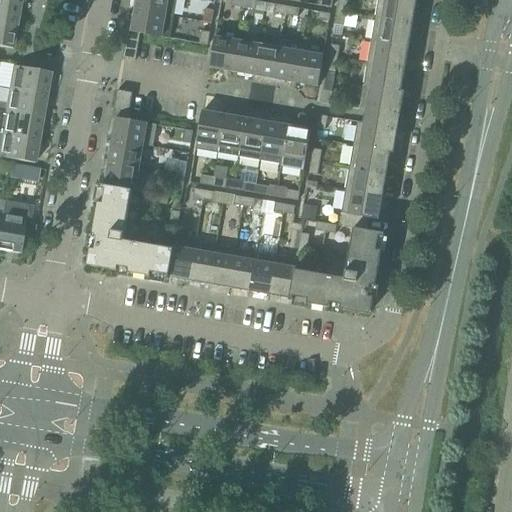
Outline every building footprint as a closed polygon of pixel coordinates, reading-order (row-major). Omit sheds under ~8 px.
[(0,0),(0,22),(17,25),(21,3),(0,0)] [(137,0),(136,9),(174,16),(177,0),(137,0)] [(252,0),(245,0),(244,7),(256,10),(258,1),(252,0)] [(343,0),(339,0),(338,12),(346,13),(349,1),(343,0)] [(403,0),(379,0),(376,18),(414,25),(418,2),(403,0)] [(274,13),(287,15),(288,6),(276,4),(274,13)] [(288,6),(287,15),(299,17),(300,8),(288,6)] [(136,9),(132,31),(132,32),(141,33),(171,38),(174,16),(136,9)] [(204,21),(213,23),(215,10),(206,9),(204,21)] [(317,20),(330,22),(331,14),(319,11),(317,20)] [(346,13),(338,12),(336,24),(344,26),(346,13)] [(376,18),(372,41),(411,47),(414,25),(376,18)] [(0,46),(13,49),(17,25),(0,22),(0,46)] [(211,67),(233,71),(240,33),(218,29),(211,67)] [(132,32),(132,31),(129,30),(124,58),(136,60),(141,33),(132,32)] [(200,43),(209,45),(211,32),(202,31),(200,43)] [(233,71),(254,75),(261,36),(240,33),(233,71)] [(254,75),(276,79),(282,40),(261,36),(254,75)] [(276,79),(297,82),(302,52),(303,44),(282,40),(276,79)] [(372,41),(368,63),(407,70),(411,47),(372,41)] [(332,44),(330,57),(339,58),(341,46),(332,44)] [(302,52),(297,82),(319,86),(324,55),(302,52)] [(339,58),(330,57),(328,69),(337,71),(339,58)] [(368,63),(364,86),(403,92),(403,91),(407,70),(368,63)] [(14,65),(10,89),(47,95),(51,72),(14,65)] [(367,111),(366,116),(400,122),(405,91),(403,91),(403,92),(364,86),(360,109),(367,111)] [(0,101),(0,110),(43,117),(47,95),(10,89),(8,103),(0,101)] [(114,117),(117,118),(129,120),(133,92),(118,90),(114,117)] [(324,90),(322,103),(331,104),(333,92),(324,90)] [(0,110),(0,133),(39,140),(43,117),(0,110)] [(197,149),(219,153),(225,115),(203,111),(197,149)] [(219,153),(240,157),(247,118),(225,115),(219,153)] [(318,127),(326,129),(329,116),(320,115),(318,127)] [(358,121),(354,145),(392,151),(392,153),(395,153),(400,122),(366,116),(365,123),(358,121)] [(117,118),(113,140),(144,145),(154,147),(158,125),(129,120),(117,118)] [(240,157),(261,160),(268,122),(247,118),(240,157)] [(261,160),(283,164),(289,126),(268,122),(261,160)] [(289,126),(283,164),(305,168),(311,129),(289,126)] [(185,130),(183,142),(192,144),(194,131),(185,130)] [(0,133),(0,157),(35,163),(39,140),(0,133)] [(113,140),(110,161),(140,166),(144,145),(113,140)] [(354,145),(350,167),(388,174),(392,153),(392,151),(354,145)] [(314,149),(312,161),(321,162),(323,150),(314,149)] [(180,160),(178,173),(186,174),(188,162),(180,160)] [(140,166),(110,161),(106,183),(136,188),(140,166)] [(321,162),(312,161),(310,173),(319,175),(321,162)] [(12,164),(10,178),(19,180),(22,166),(12,164)] [(216,166),(215,177),(213,186),(226,188),(227,179),(229,168),(216,166)] [(350,167),(346,190),(384,196),(388,174),(350,167)] [(186,174),(178,173),(175,185),(184,187),(186,174)] [(201,184),(213,186),(215,177),(202,175),(201,184)] [(243,191),(256,193),(257,184),(245,182),(243,191)] [(169,279),(170,277),(175,247),(174,246),(174,248),(124,240),(133,190),(102,184),(102,189),(107,189),(104,203),(99,202),(93,237),(98,238),(96,249),(91,248),(89,262),(92,266),(119,271),(120,266),(130,268),(129,271),(129,272),(153,277),(153,273),(166,275),(165,279),(169,279)] [(257,184),(256,193),(268,195),(270,186),(257,184)] [(194,197),(204,198),(205,190),(195,188),(194,197)] [(205,190),(204,198),(214,200),(215,192),(205,190)] [(288,190),(286,198),(299,200),(301,192),(288,190)] [(340,225),(355,228),(368,230),(370,218),(380,220),(384,196),(346,190),(340,225)] [(148,201),(158,203),(160,194),(150,193),(148,201)] [(160,194),(158,203),(168,205),(170,196),(160,194)] [(234,204),(244,206),(246,197),(236,195),(234,204)] [(246,197),(244,206),(254,208),(256,199),(246,197)] [(5,201),(0,228),(0,250),(20,254),(22,242),(34,244),(37,225),(31,224),(34,205),(13,202),(5,201)] [(274,211),(285,213),(286,204),(276,202),(274,211)] [(286,204),(285,213),(295,214),(296,206),(286,204)] [(304,206),(302,219),(312,220),(314,208),(304,206)] [(172,210),(171,220),(180,222),(181,212),(172,210)] [(180,222),(171,220),(169,230),(178,232),(180,222)] [(316,230),(326,232),(328,223),(318,222),(316,230)] [(328,223),(326,232),(336,234),(338,225),(328,223)] [(297,260),(290,298),(290,300),(294,301),(295,296),(309,299),(308,304),(331,308),(331,306),(331,302),(342,304),(341,308),(341,309),(368,314),(372,311),(374,297),(370,296),(372,285),(376,286),(383,251),(378,250),(380,236),(385,237),(385,233),(368,230),(355,228),(346,278),(296,270),(298,260),(297,260)] [(302,233),(300,243),(309,244),(311,234),(302,233)] [(170,277),(190,281),(197,242),(177,239),(175,247),(170,277)] [(257,253),(250,291),(270,295),(277,256),(279,244),(259,241),(257,253)] [(190,281),(210,284),(217,246),(197,242),(190,281)] [(309,244),(300,243),(299,253),(307,254),(309,244)] [(210,284),(230,288),(237,249),(217,246),(210,284)] [(230,288),(250,291),(257,253),(237,249),(230,288)] [(270,295),(290,298),(297,260),(277,256),(270,295)]
